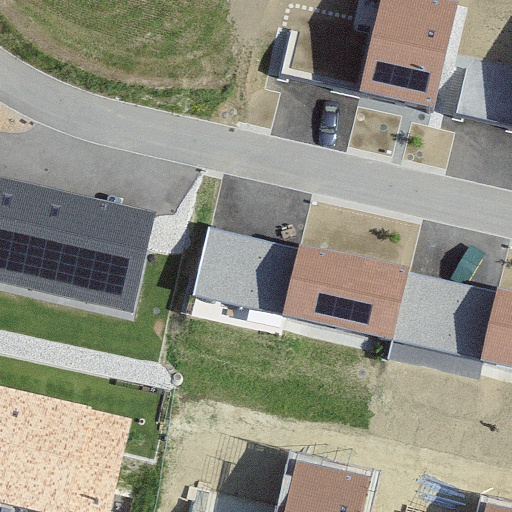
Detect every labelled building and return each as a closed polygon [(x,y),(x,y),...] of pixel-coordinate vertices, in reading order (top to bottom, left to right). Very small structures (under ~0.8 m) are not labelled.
[(457,2),(448,0),(380,0),(360,92),(433,109),(457,2)] [(154,208),(0,172),(0,282),(133,310),(154,208)] [(409,270),(297,245),(283,316),(394,341),(409,270)] [(511,294),(495,291),(478,363),(511,370),(511,294)] [(0,503),(38,511),(111,511),(131,421),(0,388),(0,503)] [(363,511),(371,476),(293,461),(282,511),(363,511)] [(511,511),(511,507),(484,503),(481,511),(511,511)]
